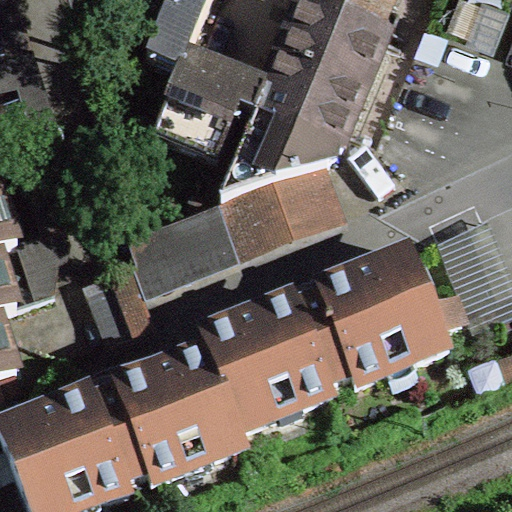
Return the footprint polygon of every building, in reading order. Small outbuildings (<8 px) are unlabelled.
[(15,0),(10,0),(0,3),(0,66),(34,56),(15,0)] [(122,0),(169,19),(149,66),(181,79),(187,64),(213,0),(122,0)] [(307,0),(303,9),(378,41),(395,0),(307,0)] [(342,155),(388,46),(378,41),(303,9),(267,97),(257,120),(230,187),(219,213),(226,210),(319,175),(329,171),(337,152),(342,155)] [(34,56),(0,66),(0,114),(4,128),(52,113),(34,56)] [(240,113),(257,120),(267,97),(187,64),(181,79),(155,142),(217,168),(240,113)] [(52,113),(4,128),(23,185),(70,170),(52,113)] [(66,235),(70,170),(23,185),(41,243),(66,235)] [(319,175),(226,210),(246,261),(339,225),(319,175)] [(183,227),(219,213),(230,187),(204,177),(183,227)] [(140,182),(109,256),(132,247),(143,243),(165,192),(140,182)] [(0,255),(18,250),(11,234),(20,218),(4,213),(0,198),(0,255)] [(246,261),(226,210),(219,213),(183,227),(143,243),(132,247),(153,298),(246,261)] [(511,285),(489,227),(442,251),(476,338),(511,322),(511,285)] [(55,302),(66,235),(41,243),(18,250),(36,308),(55,302)] [(240,438),(449,354),(412,261),(203,345),(208,358),(240,438)] [(3,275),(0,265),(0,319),(16,314),(11,298),(19,283),(3,275)] [(113,283),(84,295),(107,351),(136,339),(113,283)] [(3,340),(0,329),(0,383),(16,379),(10,361),(19,346),(3,340)] [(0,442),(0,448),(25,511),(97,511),(246,452),(240,438),(208,358),(0,442)]
